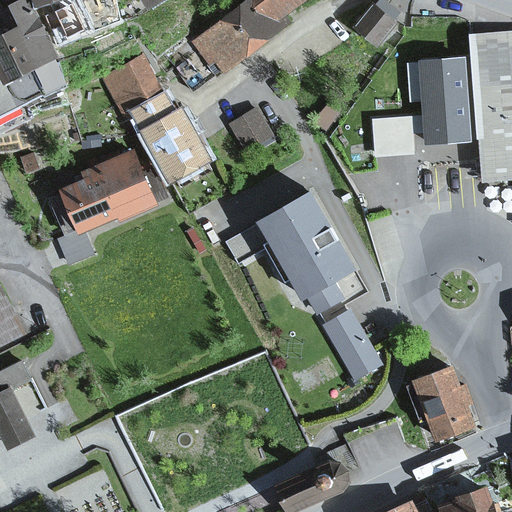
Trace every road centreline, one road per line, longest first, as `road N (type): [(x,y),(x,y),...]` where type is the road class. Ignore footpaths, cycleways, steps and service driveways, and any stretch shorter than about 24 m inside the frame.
road 1 (residential): [(468,328),(490,314),(498,290),(490,266),(469,252),(444,254),(425,270),(421,295),(432,318)]
road 2 (tertiary): [(511,433),(340,511)]
